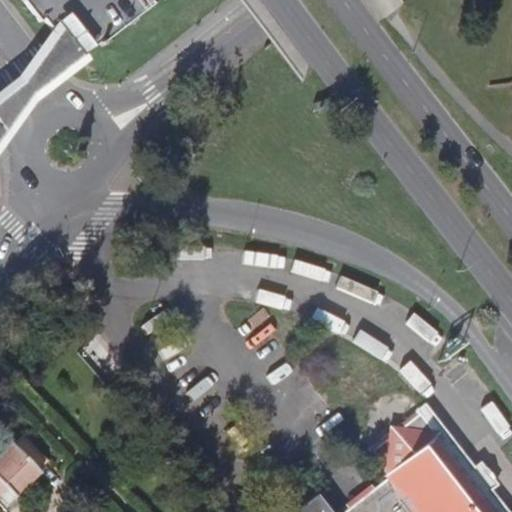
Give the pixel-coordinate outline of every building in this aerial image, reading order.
[(61,27),(84,56),(153,4),(150,0),(25,0),(42,21),(51,14),(61,27)] [(29,97),(84,56),(61,27),(21,85),(0,100),(0,131),(2,135),(29,97)] [(483,511),(449,468),(456,463),(417,412),(369,450),(390,477),(345,511),(332,511),(319,495),(296,511),(483,511)] [(22,434),(0,455),(0,484),(12,497),(48,462),(22,434)] [(0,506),(5,511),(6,511),(17,502),(12,497),(0,484),(0,506)]
